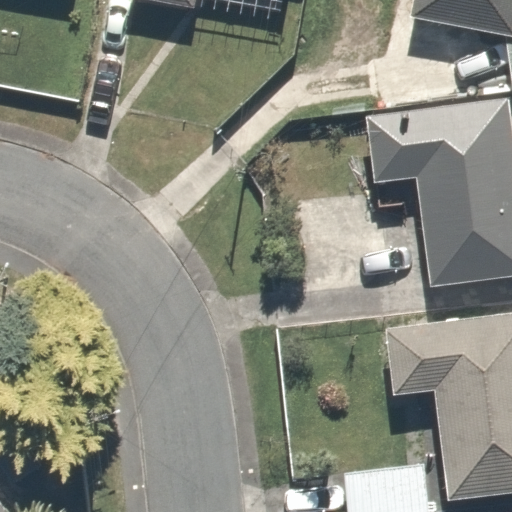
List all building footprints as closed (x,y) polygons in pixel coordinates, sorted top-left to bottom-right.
[(511,36),(511,0),(414,0),(411,17),(511,36)] [(511,94),(366,112),(374,179),(417,174),(430,283),(511,273),(511,94)] [(511,319),(392,333),(399,389),(434,385),(447,500),(511,492),(511,319)] [(428,457),(338,465),(341,511),(425,511),(433,511),(428,457)] [(0,511),(12,511),(0,494),(0,511)]
